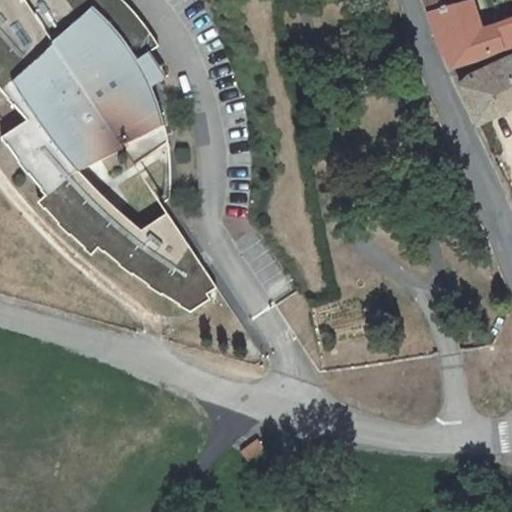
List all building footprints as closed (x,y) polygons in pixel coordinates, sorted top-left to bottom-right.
[(16,118),(17,120),(119,138),(141,127),(153,144),(186,121),(178,92),(175,86),(163,59),(156,44),(153,39),(174,25),(156,0),(0,0),(0,54),(43,104),(16,118)] [(511,0),(453,0),(469,45),(490,40),(511,31),(511,0)] [(511,41),(490,50),(476,67),(494,105),(511,99),(511,41)] [(237,266),(186,192),(160,210),(151,203),(145,198),(138,191),(128,181),(116,170),(97,149),(119,138),(17,120),(63,173),(55,179),(63,187),(79,205),(107,232),(114,225),(125,234),(135,243),(151,254),(185,277),(210,291),(230,277),(227,273),(237,266)] [(257,439),(241,455),(249,463),(265,448),(257,439)]
